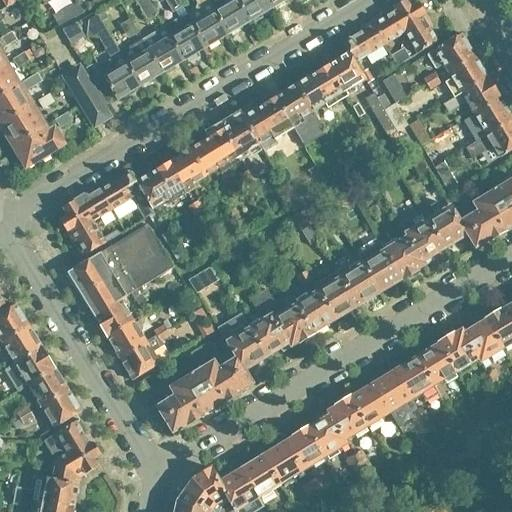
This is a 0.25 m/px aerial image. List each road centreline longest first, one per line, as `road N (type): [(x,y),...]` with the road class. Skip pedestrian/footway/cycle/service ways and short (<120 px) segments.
road 1 (residential): [(157,478),(171,461),(511,255)]
road 2 (residential): [(0,220),(353,0)]
road 3 (residential): [(157,478),(0,223)]
